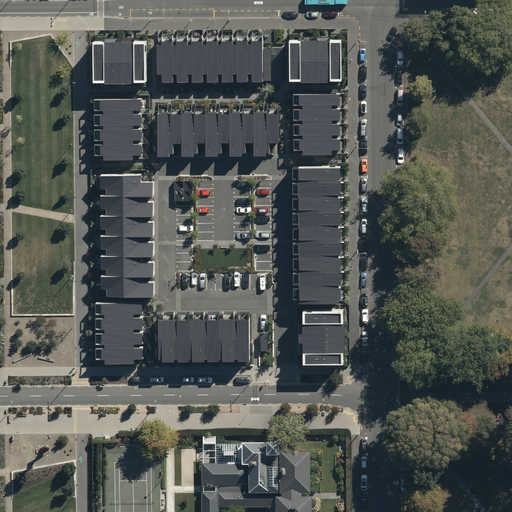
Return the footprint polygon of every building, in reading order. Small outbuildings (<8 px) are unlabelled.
[(272,46),(272,32),(156,35),(157,83),(283,81),(282,46),(272,46)] [(303,40),(292,40),(292,78),(340,78),(340,41),(330,41),(330,37),(320,37),(320,39),(313,39),(313,36),(303,36),(303,40)] [(147,80),(146,37),(94,38),(95,81),(147,80)] [(340,89),(293,89),(293,144),(302,144),(302,150),(331,150),(331,145),(340,145),(340,89)] [(147,153),(146,94),(94,94),(95,153),(147,153)] [(278,138),(278,102),(157,103),(158,155),(269,155),(269,138),(278,138)] [(341,301),(341,166),(295,167),(295,301),(341,301)] [(141,177),(141,169),(101,169),(102,285),(107,284),(107,295),(155,294),(153,177),(141,177)] [(193,180),(175,180),(175,201),(193,201),(193,180)] [(143,298),(96,298),(97,354),(105,354),(105,359),(135,359),(135,355),(143,355),(143,298)] [(343,308),(302,308),(302,360),(343,361),(343,308)] [(251,312),(159,312),(159,359),(251,359),(251,312)] [(219,511),(220,509),(269,508),(268,511),(312,511),(313,498),(303,498),(303,496),(303,494),(311,494),(311,454),(286,454),(281,452),(281,443),(244,444),(244,446),(218,446),(218,464),(202,465),(202,489),(201,511),(219,511)]
